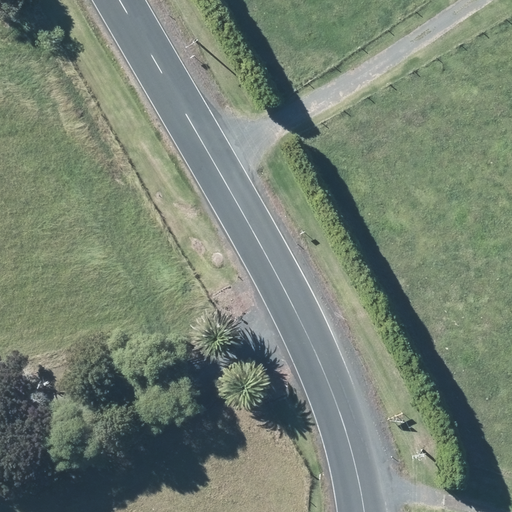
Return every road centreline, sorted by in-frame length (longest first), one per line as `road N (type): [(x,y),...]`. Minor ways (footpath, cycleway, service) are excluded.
road 1 (tertiary): [(351,511),(338,426),(300,322),(118,0)]
road 2 (track): [(214,162),(466,0)]
